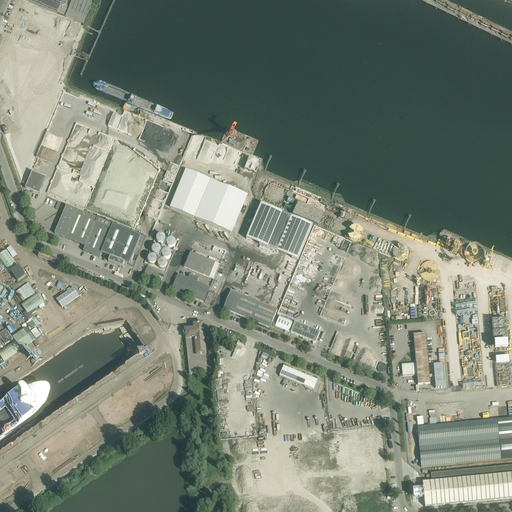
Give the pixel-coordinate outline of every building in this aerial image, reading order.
[(24,0),(82,24),(83,25),(93,0),(24,0)] [(0,53),(0,74),(19,81),(33,43),(7,33),(0,53)] [(169,208),(233,234),(249,196),(185,170),(169,208)] [(33,192),(40,195),(47,178),(32,172),(25,189),(33,192)] [(246,240),(298,262),(313,226),(261,205),(246,240)] [(66,206),(55,234),(85,247),(83,251),(99,258),(101,254),(110,257),(108,262),(122,268),(124,263),(129,265),(141,237),(113,225),(111,230),(95,223),(97,219),(66,206)] [(161,245),(165,242),(170,249),(177,245),(172,237),(167,241),(162,234),(156,238),(161,245)] [(160,256),(168,260),(172,253),(164,248),(160,256)] [(11,272),(18,266),(7,250),(0,254),(0,259),(9,273),(11,272)] [(185,268),(209,278),(215,263),(191,253),(185,268)] [(155,255),(147,258),(150,265),(158,263),(155,255)] [(160,259),(157,267),(165,270),(168,262),(160,259)] [(18,282),(26,277),(18,266),(11,272),(18,282)] [(143,278),(156,283),(160,274),(147,268),(143,278)] [(172,290),(204,303),(210,288),(197,283),(199,278),(190,275),(189,279),(178,275),(172,290)] [(28,284),(21,289),(28,299),(35,293),(28,284)] [(80,295),(79,297),(73,288),(56,300),(62,308),(79,297),(80,298),(82,297),(80,295)] [(454,291),(453,291),(462,392),(463,392),(463,391),(484,389),(484,390),(485,390),(476,289),(475,289),(475,290),(454,291)] [(223,310),(270,329),(277,311),(231,291),(223,310)] [(205,303),(210,305),(214,295),(209,293),(205,303)] [(35,309),(44,303),(37,294),(21,305),(26,312),(28,314),(35,309)] [(35,309),(28,314),(26,312),(23,313),(29,321),(33,318),(32,315),(37,311),(35,309)] [(391,318),(396,318),(396,319),(404,319),(404,310),(391,310),(391,318)] [(207,374),(207,376),(211,376),(210,364),(207,365),(203,324),(201,324),(201,323),(198,322),(195,324),(195,325),(190,325),(191,329),(183,330),(183,335),(185,335),(189,375),(207,374)] [(290,334),(315,344),(319,334),(295,323),(290,334)] [(26,328),(12,338),(21,350),(35,340),(26,328)] [(6,330),(0,334),(0,336),(5,345),(13,340),(6,330)] [(415,364),(401,365),(402,377),(417,376),(418,385),(430,384),(429,378),(434,377),(435,389),(444,388),(442,364),(433,365),(434,375),(429,375),(425,334),(413,335),(415,364)] [(0,356),(4,362),(20,350),(14,341),(0,351),(0,356)] [(507,342),(494,342),(494,350),(508,350),(507,342)] [(496,366),(510,364),(508,356),(495,358),(496,366)] [(279,377),(313,391),(317,381),(283,367),(279,377)] [(511,418),(417,428),(421,468),(511,459),(511,418)] [(381,433),(281,443),(285,487),(385,478),(381,433)] [(432,482),(422,483),(425,507),(511,498),(511,466),(431,474),(432,482)]
